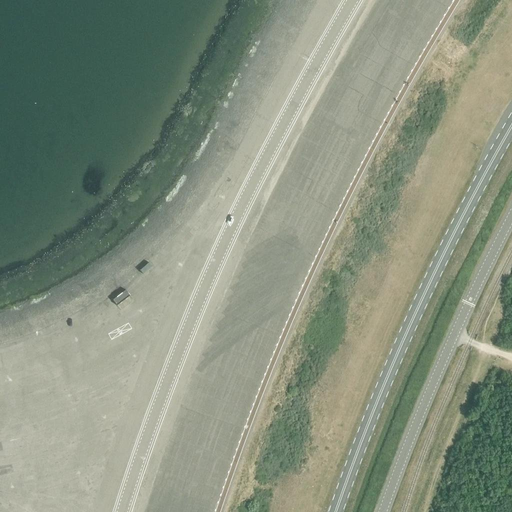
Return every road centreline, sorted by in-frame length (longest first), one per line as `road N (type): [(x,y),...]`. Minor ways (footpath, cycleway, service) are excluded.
road 1 (unclassified): [(122,511),(205,283),(352,0)]
road 2 (primary): [(335,511),(397,352),(511,124)]
road 3 (tertiary): [(381,511),(511,217)]
road 4 (unknown): [(229,232),(125,307),(61,341),(0,359)]
road 5 (track): [(424,511),(487,349)]
